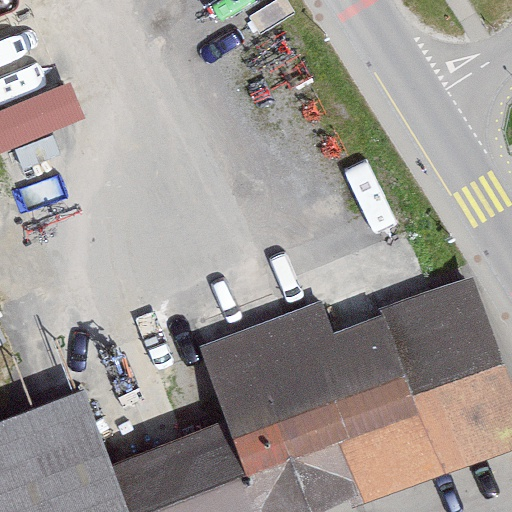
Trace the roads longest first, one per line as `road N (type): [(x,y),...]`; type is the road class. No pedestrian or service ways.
road 1 (tertiary): [(433,108),(511,245)]
road 2 (tertiary): [(371,0),(433,108)]
